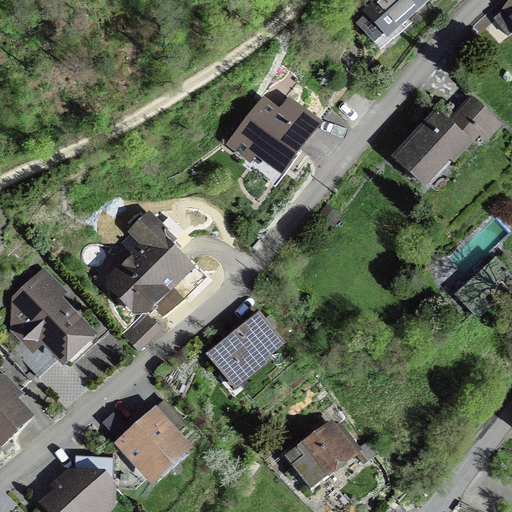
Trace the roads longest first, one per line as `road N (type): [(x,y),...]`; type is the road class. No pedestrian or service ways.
road 1 (residential): [(0,481),(204,315),(486,0)]
road 2 (track): [(0,183),(131,124),(244,53),(301,0)]
road 3 (unclassified): [(427,511),(511,404)]
